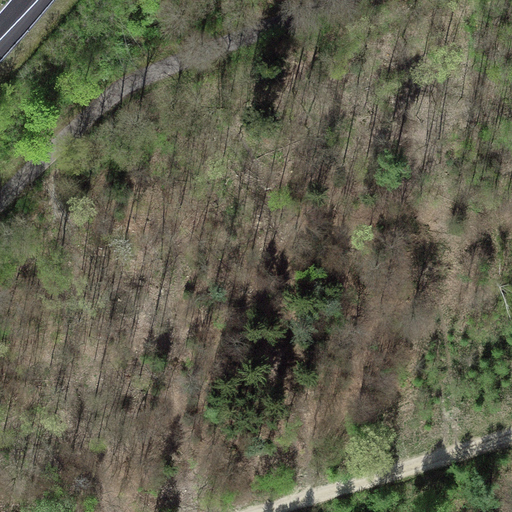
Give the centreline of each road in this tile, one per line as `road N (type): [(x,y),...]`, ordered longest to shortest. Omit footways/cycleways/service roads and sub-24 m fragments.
road 1 (track): [(0,201),(141,77),(355,0)]
road 2 (track): [(236,511),(511,433)]
